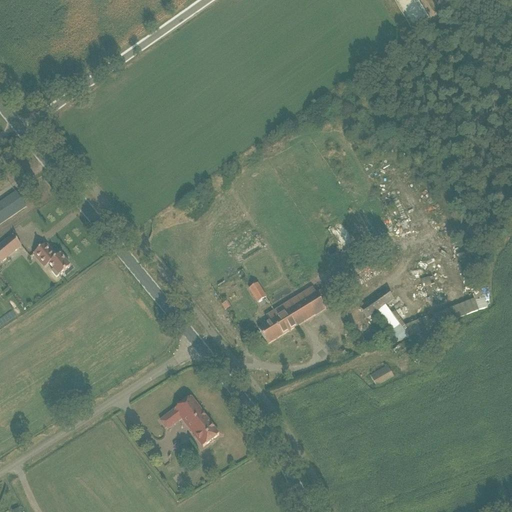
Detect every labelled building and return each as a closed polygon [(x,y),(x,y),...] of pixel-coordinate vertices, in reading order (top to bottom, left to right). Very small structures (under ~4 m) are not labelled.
[(416,0),(395,0),(411,28),(427,19),(416,0)] [(0,204),(0,225),(26,208),(16,193),(0,204)] [(336,247),(350,238),(338,219),(324,228),(336,247)] [(0,246),(0,262),(1,264),(21,247),(12,236),(0,246)] [(49,265),(59,277),(70,268),(60,256),(57,258),(46,245),(32,256),(44,269),(49,265)] [(465,253),(456,256),(459,264),(462,263),(464,276),(472,275),(469,259),(467,259),(465,253)] [(371,265),(354,276),(361,286),(378,275),(371,265)] [(346,275),(330,285),(336,294),(352,284),(346,275)] [(258,284),(248,290),(254,300),(264,294),(258,284)] [(354,285),(350,287),(355,294),(359,292),(354,285)] [(258,330),(268,345),(331,304),(322,289),(317,292),(313,286),(266,316),(270,322),(258,330)] [(376,314),(397,343),(487,309),(484,300),(485,300),(481,288),(471,291),(474,301),(405,327),(407,329),(395,313),(391,316),(385,307),(394,301),(386,290),(360,309),(367,320),(376,314)] [(393,350),(400,359),(411,351),(404,342),(393,350)] [(367,374),(373,387),(392,379),(386,366),(367,374)] [(182,420),(203,448),(219,436),(200,411),(195,405),(190,399),(160,422),(167,431),(182,420)]
